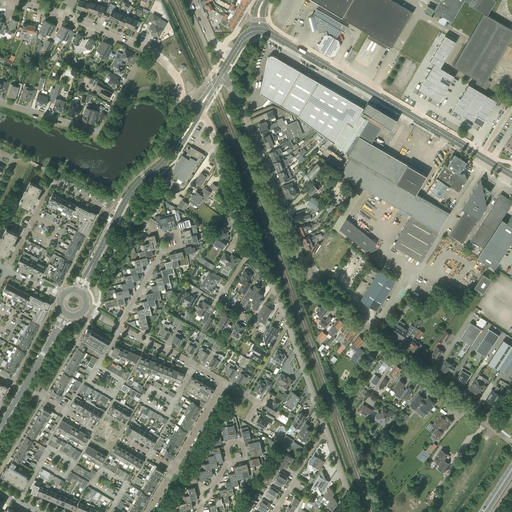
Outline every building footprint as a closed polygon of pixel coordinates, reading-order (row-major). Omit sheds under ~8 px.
[(90,2),(84,0),(81,10),(87,11),(90,1),(90,2)] [(311,0),(342,18),(392,47),(412,12),(391,0),(311,0)] [(434,0),(439,2),(434,11),(443,17),(439,18),(437,21),(444,25),(447,19),(452,21),(464,0),(469,3),(469,4),(484,13),(453,66),(477,80),(475,83),(486,90),(491,81),(487,79),(511,37),(511,29),(487,15),(496,0),(495,0),(434,0)] [(95,2),(90,1),(87,11),(87,10),(92,12),(95,2)] [(101,4),(95,2),(92,12),(97,14),(97,15),(101,4)] [(101,4),(97,15),(105,18),(107,12),(109,7),(105,6),(101,4)] [(239,4),(236,9),(242,13),(245,8),(239,4)] [(110,6),(109,7),(107,12),(105,18),(113,21),(118,11),(117,12),(113,10),(114,9),(113,9),(114,8),(110,6)] [(430,16),(434,9),(427,6),(424,12),(430,16)] [(242,13),(236,9),(233,8),(232,10),(235,11),(233,14),(239,18),(242,13)] [(327,32),(333,35),(336,30),(339,32),(340,30),(344,32),(346,29),(347,27),(317,9),(315,11),(313,14),(315,15),(319,32),(327,30),(327,32)] [(123,14),(118,11),(113,21),(113,22),(114,20),(118,23),(123,14)] [(127,16),(123,14),(118,23),(123,25),(127,16)] [(149,29),(153,31),(152,33),(159,36),(162,29),(161,29),(165,21),(159,19),(160,18),(153,14),(150,21),(152,22),(149,29)] [(230,20),(236,23),(239,18),(233,14),(231,17),(229,16),(227,18),(230,20)] [(132,19),(127,16),(123,25),(128,28),(132,19)] [(313,16),(308,18),(311,31),(317,30),(313,16)] [(4,25),(0,31),(0,35),(3,37),(5,32),(12,36),(15,29),(15,27),(18,22),(14,20),(14,19),(11,18),(10,21),(8,25),(7,25),(6,26),(4,25)] [(233,29),(236,23),(230,20),(227,18),(226,21),(223,25),(226,26),(227,25),(233,29)] [(137,21),(132,19),(128,28),(136,32),(138,26),(136,25),(137,21)] [(41,35),(43,36),(50,23),(45,20),(40,30),(43,32),(41,35)] [(46,37),(47,35),(50,36),(55,26),(50,23),(43,36),(46,37)] [(35,30),(35,26),(29,25),(28,32),(27,35),(27,36),(36,38),(37,31),(35,30)] [(59,42),(60,41),(67,27),(61,25),(55,37),(55,38),(55,39),(59,42)] [(60,41),(62,42),(64,43),(66,43),(67,40),(69,41),(74,33),(71,32),(72,30),(67,27),(60,41)] [(76,51),(78,52),(83,42),(81,41),(83,37),(82,36),(82,35),(81,35),(77,33),(75,37),(74,37),(73,39),(73,41),(72,42),(73,43),(76,51)] [(329,35),(324,36),(321,41),(318,46),(319,51),(328,57),(334,55),(337,51),(340,45),(339,40),(329,35)] [(456,41),(445,35),(442,41),(452,47),(456,41)] [(85,40),(83,42),(78,52),(90,49),(91,50),(91,48),(93,48),(94,46),(94,45),(96,41),(92,39),(92,38),(91,38),(90,38),(87,42),(85,40)] [(112,50),(110,49),(112,45),(105,42),(105,43),(102,41),(99,47),(97,50),(97,51),(101,53),(100,56),(104,58),(105,58),(107,59),(112,50)] [(442,41),(439,46),(449,52),(452,47),(442,41)] [(447,57),(449,52),(439,46),(436,51),(447,57)] [(133,58),(132,57),(134,54),(125,49),(122,54),(118,52),(114,58),(115,59),(112,65),(117,67),(114,72),(121,76),(122,75),(124,73),(123,73),(126,68),(123,67),(125,64),(121,62),(123,59),(129,63),(130,60),(131,60),(133,58)] [(447,57),(436,51),(433,55),(444,61),(447,57)] [(268,56),(268,57),(267,58),(260,93),(298,115),(297,116),(334,143),(347,122),(353,125),(363,108),(274,56),(273,55),(272,55),(271,55),(270,55),(269,56),(268,56)] [(444,61),(433,55),(430,61),(434,64),(440,67),(444,61)] [(434,64),(431,68),(441,75),(444,70),(440,67),(434,64)] [(439,79),(441,75),(431,68),(428,73),(439,79)] [(455,76),(444,70),(441,75),(452,81),(455,76)] [(116,85),(117,86),(117,85),(117,84),(119,81),(115,79),(117,76),(110,72),(107,77),(110,78),(108,82),(111,84),(110,85),(115,88),(116,85)] [(425,78),(436,84),(439,79),(428,73),(425,78)] [(439,79),(449,85),(452,81),(441,75),(439,79)] [(425,78),(423,82),(433,89),(436,84),(425,78)] [(446,90),(449,85),(439,79),(436,84),(446,90)] [(98,82),(97,83),(96,86),(99,88),(97,91),(97,92),(97,93),(98,94),(99,94),(108,100),(112,93),(104,89),(106,86),(98,82)] [(429,95),(433,89),(423,82),(419,89),(429,95)] [(18,86),(11,84),(8,94),(15,97),(16,95),(19,96),(23,84),(19,83),(18,86)] [(57,83),(54,93),(51,102),(54,103),(56,98),(60,86),(57,85),(57,83)] [(436,84),(433,89),(443,95),(446,90),(436,84)] [(468,84),(465,89),(475,94),(478,89),(468,84)] [(36,90),(33,89),(33,91),(28,89),(28,87),(25,86),(21,98),(24,99),(24,100),(26,101),(27,100),(30,101),(31,98),(34,99),(36,90)] [(439,101),(443,95),(433,89),(429,95),(439,101)] [(472,99),(475,94),(465,89),(463,93),(472,99)] [(484,100),(487,95),(478,89),(475,94),(472,99),(469,104),(466,108),(463,115),(472,121),(476,114),(479,109),(482,105),(484,100)] [(35,104),(45,107),(49,97),(44,95),(44,94),(39,93),(35,104)] [(460,98),(469,104),(472,99),(463,93),(460,98)] [(484,100),(494,106),(497,101),(487,95),(484,100)] [(56,98),(54,103),(52,109),(62,112),(65,101),(56,98)] [(457,103),(466,108),(469,104),(460,98),(457,103)] [(491,110),(494,106),(484,100),(482,105),(491,110)] [(78,105),(73,103),(71,103),(67,114),(69,115),(70,116),(72,116),(73,116),(75,116),(76,114),(78,114),(81,107),(78,107),(78,105)] [(397,120),(388,115),(371,105),(371,104),(368,103),(364,108),(354,125),(353,127),(347,123),(335,142),(334,144),(347,153),(347,154),(350,156),(340,174),(341,174),(338,179),(347,184),(349,180),(411,215),(394,245),(421,261),(428,249),(430,246),(449,213),(436,205),(422,197),(416,193),(426,175),(381,149),(383,145),(373,139),(383,123),(392,128),(397,120)] [(466,108),(457,103),(453,109),(463,115),(466,108)] [(86,120),(89,121),(92,109),(89,108),(90,106),(87,105),(82,119),(83,119),(83,120),(85,120),(86,120)] [(488,115),(491,110),(482,105),(479,109),(488,115)] [(98,111),(92,109),(89,121),(92,122),(92,123),(94,123),(95,123),(96,120),(97,115),(99,116),(104,107),(101,106),(100,106),(98,111)] [(479,109),(476,114),(485,120),(488,115),(479,109)] [(272,110),(267,113),(270,120),(275,117),(272,110)] [(482,126),(485,120),(476,114),(472,121),(482,126)] [(278,123),(279,126),(280,127),(285,125),(282,117),(277,120),(278,123)] [(274,127),(273,125),(269,127),(266,120),(259,123),(260,127),(259,127),(261,133),(273,128),(274,127)] [(291,139),(302,133),(297,120),(285,125),(287,128),(288,132),(288,133),(291,139)] [(274,139),(273,137),(271,131),(262,135),(265,142),(272,140),(274,139)] [(267,148),(274,145),(272,140),(265,142),(267,148)] [(174,171),(168,179),(175,184),(176,183),(184,187),(204,154),(191,146),(185,157),(182,155),(173,171),(174,171)] [(271,156),(282,152),(280,148),(269,152),(271,156)] [(273,161),(280,158),(279,156),(283,154),(282,152),(271,156),(273,161)] [(298,160),(299,161),(303,157),(302,156),(299,152),(293,157),(290,160),(290,161),(275,167),(277,171),(284,168),(283,167),(287,165),(289,164),(289,163),(291,161),(292,162),(297,159),(298,160)] [(290,161),(290,160),(293,157),(291,154),(287,157),(287,159),(284,160),(284,158),(273,163),(275,167),(290,161)] [(444,165),(436,177),(451,187),(459,192),(467,180),(466,179),(466,177),(463,177),(462,177),(462,175),(460,175),(459,174),(466,163),(455,155),(447,167),(444,165)] [(307,176),(311,179),(322,167),(317,163),(306,175),(307,176)] [(290,172),(288,168),(277,173),(279,177),(290,172)] [(298,173),(305,178),(307,176),(306,175),(300,170),(298,173)] [(290,172),(279,177),(281,181),(292,177),(291,175),(290,172)] [(195,182),(201,186),(207,177),(201,173),(195,182)] [(293,184),(294,184),(295,183),(294,182),(296,181),(294,177),(289,179),(289,180),(288,180),(289,183),(282,186),(283,186),(283,187),(283,189),(284,190),(284,191),(294,188),(293,184)] [(450,186),(446,184),(436,177),(428,190),(441,199),(450,186)] [(465,210),(449,235),(462,243),(484,210),(486,206),(482,203),(491,191),(482,185),(481,179),(478,183),(461,208),(465,210)] [(31,209),(35,201),(37,202),(38,201),(38,200),(39,199),(39,198),(39,197),(38,196),(42,188),(31,182),(20,204),(31,209)] [(312,195),(318,190),(318,189),(321,187),(318,184),(315,186),(313,184),(307,190),(312,195)] [(343,198),(349,190),(350,188),(346,185),(339,195),(343,198)] [(204,188),(200,194),(197,192),(194,196),(198,198),(197,199),(201,202),(202,199),(206,201),(211,193),(204,188)] [(298,191),(295,192),(294,188),(284,191),(285,193),(285,194),(285,196),(286,196),(287,197),(293,195),(294,197),(298,193),(298,191)] [(53,193),(48,202),(53,204),(58,196),(53,193)] [(511,201),(501,194),(471,239),(483,248),(511,203),(511,201)] [(57,209),(58,207),(62,198),(58,196),(53,204),(52,206),(57,209)] [(190,201),(198,206),(201,202),(197,199),(198,198),(194,196),(190,201)] [(304,216),(302,216),(300,211),(296,213),(297,214),(293,216),(295,222),(305,218),(306,221),(311,219),(321,203),(311,197),(306,204),(311,207),(308,211),(309,214),(304,216)] [(58,207),(63,209),(67,201),(62,198),(58,207)] [(182,200),(181,201),(178,206),(184,210),(188,204),(182,200)] [(72,203),(67,201),(63,209),(68,212),(72,203)] [(436,205),(449,213),(451,209),(441,203),(438,201),(436,205)] [(77,206),(72,203),(68,212),(73,214),(77,205),(77,206)] [(325,210),(330,212),(334,206),(329,204),(325,210)] [(90,212),(77,205),(73,214),(74,212),(80,216),(79,218),(83,220),(79,229),(86,232),(92,219),(93,219),(96,214),(91,211),(90,212)] [(172,213),(166,215),(169,227),(172,226),(173,227),(176,226),(175,221),(178,221),(177,219),(176,215),(175,209),(172,210),(172,213)] [(156,222),(157,221),(159,225),(162,225),(163,230),(166,229),(166,228),(169,227),(166,215),(160,216),(159,215),(155,216),(156,222)] [(502,219),(483,248),(500,259),(511,240),(511,215),(507,223),(502,219)] [(369,253),(376,243),(345,218),(337,227),(369,253)] [(187,226),(192,225),(190,219),(188,219),(178,222),(179,225),(179,229),(183,228),(187,226)] [(297,227),(299,232),(315,226),(317,225),(316,223),(312,224),(312,223),(308,225),(307,223),(297,227)] [(194,225),(192,225),(187,226),(188,229),(183,231),(184,234),(185,234),(186,237),(198,234),(196,227),(195,228),(194,225)] [(308,233),(307,231),(310,229),(310,230),(314,228),(315,228),(315,227),(315,226),(299,232),(301,236),(308,233)] [(219,234),(218,234),(215,239),(216,243),(219,245),(221,245),(223,247),(224,246),(228,241),(227,240),(226,239),(226,238),(226,237),(225,237),(229,231),(223,228),(219,234)] [(12,232),(8,229),(7,229),(0,243),(0,252),(7,256),(11,248),(13,249),(14,248),(14,247),(15,246),(15,245),(15,244),(14,243),(18,235),(12,232)] [(76,231),(73,236),(82,240),(84,235),(76,231)] [(313,237),(310,238),(309,236),(302,239),(304,243),(317,238),(322,236),(321,233),(312,237),(313,237)] [(200,240),(198,234),(186,237),(186,240),(187,243),(191,242),(192,245),(196,244),(199,244),(198,241),(200,240)] [(329,234),(322,245),(330,250),(336,238),(329,234)] [(155,238),(155,235),(148,236),(149,243),(150,243),(151,249),(152,249),(158,248),(157,244),(156,244),(155,238)] [(73,236),(71,241),(79,245),(82,240),(73,236)] [(318,240),(317,238),(304,243),(306,249),(313,247),(312,243),(318,240)] [(71,241),(68,245),(77,250),(79,245),(71,241)] [(147,257),(153,256),(152,249),(151,249),(150,243),(149,243),(143,244),(145,251),(147,257)] [(320,245),(317,243),(311,252),(314,254),(320,245)] [(184,247),(186,254),(197,251),(196,244),(192,245),(184,247)] [(68,245),(66,250),(74,254),(77,250),(68,245)] [(478,255),(478,256),(495,267),(495,266),(500,259),(483,248),(478,255)] [(72,259),(74,254),(66,250),(63,255),(72,259)] [(23,264),(27,256),(28,253),(23,251),(18,262),(23,264)] [(142,265),(149,263),(147,257),(145,251),(139,252),(140,258),(142,265)] [(184,256),(182,251),(179,252),(176,253),(179,266),(185,264),(185,265),(189,264),(186,255),(184,256)] [(28,267),(33,256),(28,253),(27,256),(23,264),(28,267)] [(171,261),(173,267),(179,266),(176,253),(173,254),(173,253),(169,254),(171,261)] [(236,261),(238,258),(232,254),(230,257),(229,256),(225,253),(221,260),(226,263),(226,264),(233,268),(235,264),(236,264),(237,262),(236,261)] [(32,269),(37,261),(38,258),(33,256),(28,267),(32,269)] [(57,262),(59,263),(68,267),(70,262),(60,257),(57,262)] [(137,273),(138,273),(144,271),(142,265),(140,258),(134,260),(136,266),(137,273)] [(37,272),(41,263),(43,260),(41,259),(39,262),(37,261),(32,269),(37,272)] [(211,264),(203,259),(201,263),(208,267),(211,264)] [(168,275),(175,273),(173,267),(171,261),(165,262),(166,269),(166,268),(168,275)] [(46,266),(41,263),(37,272),(42,274),(46,266)] [(59,263),(57,268),(65,272),(68,267),(59,263)] [(133,281),(139,279),(138,273),(137,273),(136,266),(129,268),(131,274),(133,281)] [(57,268),(55,273),(63,277),(65,272),(57,268)] [(164,283),(170,281),(168,275),(166,268),(166,269),(160,270),(162,276),(164,283)] [(377,311),(396,281),(382,272),(384,270),(380,268),(379,270),(360,301),(377,311)] [(63,277),(55,273),(51,271),(50,273),(51,274),(50,276),(60,282),(63,277)] [(249,280),(252,275),(251,274),(250,273),(247,271),(246,272),(244,271),(241,276),(240,277),(239,279),(239,280),(238,281),(243,284),(243,285),(242,285),(239,291),(245,294),(251,284),(249,283),(249,282),(248,281),(249,280)] [(220,279),(209,272),(200,287),(211,294),(214,290),(211,288),(215,281),(218,283),(220,279)] [(483,273),(474,287),(483,293),(492,279),(483,273)] [(128,289),(135,287),(133,281),(131,274),(125,276),(126,282),(128,289)] [(157,284),(159,291),(165,289),(164,283),(162,276),(155,278),(157,284)] [(124,297),(130,295),(128,289),(126,282),(120,284),(122,290),(124,297)] [(3,291),(8,294),(12,286),(7,283),(3,291)] [(154,299),(161,297),(159,291),(157,284),(151,286),(152,292),(153,292),(154,299)] [(250,296),(253,298),(254,298),(257,292),(258,292),(260,288),(259,287),(259,286),(257,285),(256,285),(255,285),(251,291),(248,289),(239,305),(244,307),(250,296)] [(17,288),(12,286),(8,294),(13,296),(17,288)] [(17,299),(22,290),(17,288),(13,296),(12,298),(16,301),(17,299)] [(191,306),(196,298),(191,295),(191,296),(188,295),(189,293),(183,289),(178,298),(184,302),(184,303),(186,304),(187,303),(191,306)] [(17,299),(22,301),(26,293),(22,290),(17,299)] [(122,290),(115,292),(117,298),(119,305),(125,303),(124,297),(122,290)] [(150,307),(156,305),(154,299),(153,292),(152,292),(146,294),(148,300),(150,307)] [(262,302),(259,301),(263,295),(261,294),(262,293),(260,292),(259,292),(258,292),(257,292),(254,298),(253,298),(251,302),(255,304),(253,307),(257,310),(262,302)] [(31,295),(26,293),(22,301),(27,304),(31,295)] [(45,302),(31,295),(27,304),(28,302),(35,305),(34,308),(38,310),(33,318),(40,322),(47,308),(48,309),(51,304),(45,301),(45,302)] [(105,303),(106,308),(119,305),(117,298),(101,302),(102,302),(102,304),(105,303)] [(143,308),(145,315),(151,313),(150,307),(148,300),(141,302),(143,308)] [(196,308),(198,309),(197,311),(198,312),(197,314),(197,315),(200,317),(202,317),(203,315),(204,316),(202,320),(206,322),(210,316),(211,315),(206,312),(210,305),(207,304),(203,301),(202,303),(199,302),(196,308)] [(273,309),(264,304),(258,314),(256,317),(265,322),(270,313),(271,314),(273,311),(272,310),(273,309)] [(328,310),(322,306),(321,308),(319,307),(318,307),(316,310),(316,311),(317,312),(316,313),(320,316),(318,318),(320,320),(328,310)] [(146,318),(145,315),(143,308),(137,310),(138,313),(139,319),(146,318)] [(400,313),(395,322),(397,324),(398,324),(400,321),(403,315),(400,313)] [(228,323),(231,318),(224,314),(217,324),(225,328),(229,330),(231,326),(228,323)] [(206,322),(202,329),(206,332),(214,319),(210,316),(206,322)] [(141,326),(142,329),(148,327),(146,318),(139,319),(138,320),(139,326),(141,326)] [(322,326),(321,328),(323,330),(328,323),(322,319),(319,323),(322,326)] [(344,323),(339,319),(337,321),(336,320),(331,327),(332,328),(329,332),(334,335),(344,323)] [(30,320),(28,325),(36,330),(39,325),(30,320)] [(398,324),(397,324),(391,334),(396,337),(402,327),(405,324),(400,321),(398,324)] [(164,323),(163,325),(162,327),(160,327),(159,330),(160,330),(158,334),(163,337),(164,337),(167,338),(173,329),(172,329),(174,326),(170,324),(169,325),(164,323)] [(467,342),(465,345),(468,347),(470,344),(471,345),(481,330),(470,323),(460,338),(467,342)] [(243,330),(242,330),(244,327),(238,324),(237,326),(235,326),(231,333),(232,334),(232,335),(234,336),(235,336),(236,337),(238,334),(240,335),(243,330)] [(345,324),(340,330),(342,332),(335,340),(338,342),(345,334),(350,327),(345,324)] [(36,330),(28,325),(26,325),(24,329),(25,330),(34,335),(36,330)] [(270,342),(273,339),(274,338),(276,334),(274,333),(274,332),(276,328),(271,325),(269,329),(267,329),(265,333),(265,334),(263,338),(265,344),(270,342)] [(407,330),(402,327),(396,337),(401,341),(406,333),(409,335),(414,327),(411,325),(407,330)] [(419,339),(424,333),(419,329),(419,330),(415,327),(412,331),(413,331),(412,332),(412,333),(414,335),(419,339)] [(34,335),(25,330),(24,329),(21,334),(31,339),(34,335)] [(83,340),(79,346),(84,348),(86,345),(85,345),(87,343),(97,349),(94,355),(100,358),(110,342),(107,340),(108,340),(104,338),(102,337),(98,335),(96,334),(97,334),(97,333),(93,332),(91,331),(91,330),(91,331),(91,330),(87,329),(81,339),(83,340)] [(345,337),(347,338),(342,344),(346,346),(350,341),(349,340),(355,332),(351,329),(345,337)] [(499,335),(489,329),(475,350),(485,356),(499,335)] [(179,347),(183,341),(185,339),(179,336),(181,334),(177,331),(172,341),(175,343),(174,344),(179,347)] [(327,335),(322,331),(317,337),(322,341),(327,335)] [(450,335),(445,331),(441,338),(446,341),(450,335)] [(31,339),(21,334),(20,334),(18,339),(20,340),(29,344),(31,339)] [(336,338),(333,336),(327,343),(330,345),(336,338)] [(358,350),(357,350),(359,348),(365,340),(359,336),(353,343),(356,345),(353,349),(357,352),(358,350)] [(29,344),(20,340),(18,339),(15,344),(26,349),(29,344)] [(192,353),(198,343),(195,340),(194,343),(188,340),(188,342),(184,349),(188,352),(189,351),(192,353)] [(511,346),(503,340),(488,363),(488,364),(498,370),(511,347),(511,346)] [(412,345),(409,348),(415,352),(419,346),(414,342),(412,341),(409,343),(412,345)] [(116,356),(120,348),(115,345),(113,350),(111,349),(107,355),(115,358),(116,356)] [(250,356),(260,362),(264,355),(260,353),(262,350),(254,345),(251,351),(253,352),(250,356)] [(205,360),(211,350),(207,348),(206,350),(201,347),(200,350),(196,356),(201,359),(205,360)] [(428,360),(434,364),(443,352),(437,347),(428,360)] [(16,348),(14,353),(22,357),(25,352),(16,348)] [(86,352),(78,348),(75,353),(83,357),(86,352)] [(120,348),(116,356),(115,358),(120,360),(120,359),(121,358),(125,350),(120,348)] [(511,348),(499,369),(506,373),(511,364),(511,348)] [(126,360),(129,351),(125,350),(121,358),(120,359),(125,362),(126,360)] [(275,364),(281,368),(287,359),(284,357),(285,355),(280,353),(281,352),(277,350),(275,354),(276,354),(273,358),(277,361),(275,364)] [(134,353),(129,351),(126,360),(129,361),(128,363),(129,364),(131,362),(134,353)] [(14,353),(12,352),(9,356),(11,357),(20,362),(22,357),(14,353)] [(219,365),(220,366),(223,363),(221,362),(223,360),(217,357),(219,355),(215,352),(209,363),(212,365),(212,366),(217,369),(219,365)] [(73,357),(81,362),(83,357),(75,353),(73,357)] [(134,353),(131,362),(135,364),(139,355),(134,353)] [(376,371),(378,368),(387,357),(385,356),(383,354),(383,355),(383,354),(378,360),(379,362),(373,369),(370,372),(373,375),(376,371)] [(142,367),(146,358),(141,356),(137,365),(135,369),(140,371),(142,367)] [(17,366),(20,362),(11,357),(9,362),(17,366)] [(70,361),(78,366),(81,362),(73,357),(70,361)] [(387,357),(378,368),(382,371),(390,361),(390,360),(389,358),(388,359),(387,357)] [(146,358),(142,367),(140,371),(144,373),(147,369),(150,360),(146,358)] [(152,371),(155,362),(150,360),(147,369),(152,371)] [(453,371),(456,365),(450,361),(449,361),(448,362),(446,360),(440,369),(447,373),(449,369),(450,369),(453,371)] [(17,366),(9,362),(7,361),(5,366),(15,371),(17,366)] [(78,366),(70,361),(68,366),(78,372),(80,367),(78,366)] [(160,364),(155,362),(152,371),(150,373),(155,375),(156,372),(160,364)] [(232,377),(238,366),(235,364),(233,366),(228,363),(227,365),(225,365),(224,368),(225,368),(223,372),(228,375),(229,375),(232,377)] [(160,364),(156,372),(155,375),(160,377),(161,374),(165,366),(160,364)] [(401,373),(399,372),(401,369),(395,365),(388,377),(395,381),(401,373)] [(68,366),(65,370),(73,375),(75,376),(78,372),(68,366)] [(166,376),(169,368),(165,366),(161,374),(160,377),(165,379),(166,376)] [(466,370),(462,367),(458,374),(459,374),(455,381),(463,386),(470,376),(464,372),(466,370)] [(169,368),(166,376),(165,379),(169,380),(171,378),(174,370),(169,368)] [(174,370),(171,378),(175,380),(179,372),(174,370)] [(247,381),(248,382),(250,379),(249,378),(250,376),(245,373),(246,372),(242,370),(236,379),(240,381),(239,382),(245,385),(247,381)] [(73,378),(64,372),(61,377),(71,382),(73,378)] [(184,374),(179,372),(175,380),(174,383),(179,385),(180,382),(184,374)] [(283,384),(283,385),(288,389),(294,380),(288,377),(287,378),(281,374),(277,380),(283,384)] [(371,381),(376,385),(380,378),(375,375),(371,381)] [(482,391),(484,388),(483,386),(484,385),(480,382),(483,377),(479,375),(473,384),(473,385),(472,387),(472,386),(469,390),(477,395),(480,391),(482,391)] [(71,382),(61,377),(59,381),(68,387),(71,382)] [(195,379),(191,377),(185,388),(201,398),(200,400),(201,401),(200,404),(202,405),(205,400),(207,401),(214,389),(207,387),(207,388),(205,387),(206,385),(202,383),(203,383),(194,379),(195,379)] [(265,388),(268,390),(272,383),(266,379),(265,380),(263,382),(261,381),(260,381),(256,387),(254,389),(255,392),(257,393),(258,393),(261,394),(262,394),(265,388)] [(401,395),(404,391),(401,389),(405,384),(399,380),(393,390),(395,392),(394,394),(399,398),(401,395)] [(68,387),(59,381),(56,386),(64,390),(66,391),(69,387),(68,387)] [(54,390),(61,394),(64,390),(56,386),(54,390)] [(404,391),(401,395),(402,396),(401,398),(408,402),(412,397),(411,396),(412,394),(411,393),(413,389),(409,386),(407,389),(406,388),(404,391)] [(496,386),(493,391),(492,390),(485,400),(491,404),(492,402),(494,404),(495,401),(496,402),(498,400),(497,399),(499,395),(496,393),(499,388),(496,386)] [(64,396),(61,394),(54,390),(51,395),(58,399),(58,400),(61,402),(64,396)] [(296,403),(295,402),(299,396),(293,392),(284,405),(292,410),(296,403)] [(417,411),(420,408),(427,414),(435,403),(428,397),(425,401),(423,399),(424,398),(418,394),(410,405),(417,411)] [(76,407),(80,399),(81,397),(77,395),(70,406),(72,407),(73,406),(75,407),(76,407)] [(264,407),(274,414),(278,407),(277,406),(280,401),(275,398),(273,401),(273,402),(272,403),(268,401),(267,402),(266,401),(264,406),(264,407)] [(76,407),(75,407),(75,408),(74,409),(77,410),(77,408),(80,410),(85,402),(80,399),(76,407)] [(85,402),(80,410),(79,411),(81,412),(82,411),(84,412),(83,414),(84,414),(91,402),(86,399),(85,402)] [(108,410),(108,411),(110,411),(111,410),(113,412),(113,413),(112,413),(113,413),(118,404),(120,401),(115,399),(108,410)] [(120,401),(118,404),(113,413),(115,414),(115,413),(118,414),(117,416),(117,415),(117,416),(124,404),(120,401)] [(201,407),(191,401),(189,406),(199,412),(201,407)] [(94,407),(95,405),(91,402),(84,414),(85,415),(86,414),(89,415),(88,416),(88,417),(94,407)] [(124,404),(117,416),(119,417),(120,415),(122,417),(127,409),(129,406),(124,404)] [(95,405),(94,407),(88,417),(90,417),(90,416),(93,418),(98,410),(99,408),(95,405)] [(122,417),(121,418),(123,419),(124,418),(127,420),(133,409),(129,406),(127,409),(122,417)] [(186,410),(188,412),(196,416),(199,412),(189,406),(188,406),(186,410)] [(41,412),(48,417),(51,418),(54,413),(51,411),(51,412),(43,408),(41,412)] [(382,409),(379,413),(378,412),(373,418),(387,427),(395,414),(389,410),(388,412),(382,409)] [(98,410),(93,418),(92,419),(94,420),(95,419),(98,420),(100,421),(101,418),(100,417),(103,412),(98,410)] [(196,416),(188,412),(186,410),(183,415),(186,416),(193,421),(196,416)] [(46,421),(48,417),(41,412),(38,417),(46,421)] [(298,432),(305,421),(303,419),(306,415),(302,412),(300,415),(298,413),(291,423),(297,427),(296,430),(298,432)] [(441,431),(443,428),(445,430),(452,421),(447,417),(446,418),(445,417),(444,418),(440,415),(432,425),(437,429),(432,435),(438,439),(443,433),(441,431)] [(183,420),(191,425),(193,421),(186,416),(183,420)] [(263,416),(261,419),(258,417),(255,423),(256,423),(255,425),(260,428),(261,426),(264,428),(268,423),(270,424),(272,421),(265,417),(263,416)] [(48,423),(46,421),(38,417),(35,421),(46,427),(48,423)] [(62,431),(67,423),(62,420),(57,428),(62,431)] [(191,425),(183,420),(180,425),(188,430),(191,425)] [(43,431),(46,427),(35,421),(33,425),(43,431)] [(130,433),(135,425),(137,422),(135,421),(133,424),(130,422),(129,425),(127,424),(126,427),(127,428),(125,431),(127,432),(128,431),(130,432),(130,433)] [(218,430),(219,433),(220,435),(223,434),(224,439),(227,438),(230,437),(227,424),(221,426),(219,421),(217,425),(218,430)] [(67,423),(62,431),(61,433),(65,436),(66,433),(71,426),(67,423)] [(234,423),(227,424),(230,437),(233,436),(233,437),(237,436),(236,431),(239,430),(237,424),(234,424),(234,423)] [(307,438),(312,431),(309,430),(307,430),(307,429),(308,429),(310,426),(305,423),(299,432),(301,433),(299,437),(302,439),(302,440),(305,442),(308,439),(307,438)] [(33,425),(30,430),(41,436),(43,431),(33,425)] [(135,435),(139,427),(135,425),(130,433),(130,432),(129,434),(131,435),(132,434),(135,435)] [(71,426),(66,433),(65,436),(69,438),(71,436),(75,428),(71,426)] [(251,439),(249,429),(248,426),(241,428),(242,431),(243,437),(243,438),(244,441),(247,440),(251,439)] [(139,427),(135,435),(134,436),(136,437),(136,436),(139,438),(144,430),(139,427)] [(177,431),(184,436),(187,431),(179,427),(177,431)] [(75,428),(71,436),(69,438),(74,441),(75,438),(80,431),(75,428)] [(38,440),(41,436),(30,430),(27,434),(38,440)] [(144,430),(139,438),(138,439),(140,440),(141,439),(143,440),(144,440),(148,432),(144,430)] [(147,444),(153,435),(154,432),(150,430),(148,432),(144,440),(143,440),(143,441),(142,441),(142,442),(144,443),(145,441),(148,443),(147,444)] [(172,435),(182,440),(184,436),(177,431),(175,430),(172,435)] [(219,433),(218,430),(214,431),(214,433),(212,433),(213,435),(215,444),(222,443),(220,435),(219,433)] [(80,431),(75,438),(74,441),(78,444),(78,443),(84,433),(80,431)] [(154,432),(153,435),(147,444),(149,445),(150,444),(153,446),(159,435),(154,432)] [(83,446),(84,444),(86,441),(87,442),(89,439),(88,438),(89,436),(84,433),(78,443),(83,446)] [(170,439),(179,445),(182,440),(172,435),(170,439)] [(24,441),(31,445),(34,441),(26,436),(24,441)] [(249,446),(250,449),(263,446),(261,440),(259,440),(259,437),(252,439),(253,442),(248,443),(249,446)] [(167,444),(177,449),(179,445),(170,439),(167,444)] [(21,445),(29,450),(30,447),(33,449),(34,447),(31,445),(24,441),(21,445)] [(291,445),(301,451),(303,448),(293,441),(292,443),(291,445)] [(165,448),(174,454),(177,449),(167,444),(165,448)] [(19,450),(26,454),(29,450),(21,445),(19,450)] [(88,445),(83,453),(88,456),(92,448),(88,445)] [(114,449),(113,449),(109,455),(115,458),(121,448),(117,445),(114,449)] [(216,461),(217,464),(223,463),(222,456),(221,456),(219,450),(220,450),(219,446),(209,449),(211,455),(214,454),(216,461)] [(263,446),(250,449),(251,452),(250,453),(251,456),(256,455),(257,457),(259,457),(261,457),(263,456),(263,453),(264,453),(263,446)] [(92,448),(88,456),(86,459),(90,462),(91,461),(97,451),(92,448)] [(120,461),(126,451),(121,448),(115,458),(120,461)] [(167,456),(171,458),(174,454),(165,448),(164,448),(161,454),(167,457),(167,456)] [(26,454),(19,450),(16,454),(24,458),(26,454)] [(318,466),(322,460),(318,457),(319,456),(318,450),(309,463),(312,464),(313,468),(316,470),(317,468),(320,469),(321,468),(318,466)] [(434,462),(439,465),(437,469),(443,473),(449,464),(444,460),(448,454),(441,450),(434,460),(435,461),(434,462)] [(101,453),(97,451),(91,461),(95,464),(101,453)] [(124,463),(130,453),(126,451),(120,461),(124,463)] [(418,458),(423,462),(429,455),(424,451),(418,458)] [(70,457),(73,459),(77,461),(80,455),(76,453),(73,452),(70,457)] [(106,456),(101,453),(95,464),(100,466),(106,456)] [(130,464),(134,456),(130,453),(124,463),(129,466),(130,464)] [(285,466),(285,465),(287,467),(293,458),(286,454),(284,453),(281,458),(280,459),(278,458),(274,464),(282,469),(284,466),(285,466)] [(13,459),(21,463),(24,458),(16,454),(13,459)] [(214,468),(218,467),(217,464),(216,461),(214,454),(211,455),(208,456),(209,462),(211,468),(214,467),(214,468)] [(134,456),(130,464),(134,466),(139,458),(134,456)] [(259,457),(257,457),(249,459),(250,466),(263,463),(261,457),(259,457)] [(139,469),(144,461),(139,458),(134,466),(139,469)] [(20,486),(19,487),(23,489),(31,476),(25,473),(24,475),(13,469),(14,466),(15,466),(16,463),(12,461),(9,466),(7,465),(2,475),(4,476),(3,478),(7,480),(8,478),(9,479),(8,481),(12,483),(13,481),(15,482),(14,484),(18,486),(19,485),(20,486)] [(209,462),(203,464),(204,470),(205,470),(206,476),(209,475),(209,476),(213,475),(211,468),(209,462)] [(243,465),(240,465),(243,478),(250,476),(249,475),(252,474),(251,467),(248,468),(247,463),(243,464),(243,465)] [(160,468),(154,465),(151,470),(161,476),(164,472),(160,469),(160,468)] [(243,478),(240,465),(237,466),(237,465),(234,466),(235,473),(237,479),(243,478)] [(279,469),(275,475),(285,482),(288,477),(284,475),(286,473),(279,469)] [(151,470),(148,475),(151,476),(158,481),(161,476),(151,470)] [(198,471),(200,481),(207,480),(206,476),(205,470),(204,470),(198,471)] [(311,488),(317,485),(318,485),(320,489),(321,489),(322,491),(320,495),(329,481),(325,478),(324,476),(322,472),(322,471),(314,483),(311,488)] [(237,479),(235,473),(229,474),(230,477),(231,480),(232,487),(239,486),(237,479)] [(270,477),(268,480),(271,482),(277,486),(279,484),(282,486),(285,482),(275,475),(273,479),(270,477)] [(158,481),(151,476),(148,481),(156,485),(158,481)] [(88,482),(84,479),(81,483),(80,486),(84,489),(88,482)] [(156,485),(148,481),(146,479),(143,484),(153,489),(156,485)] [(36,495),(36,494),(39,485),(40,485),(41,482),(34,480),(30,488),(32,489),(31,492),(34,493),(34,494),(36,495)] [(232,487),(231,480),(224,482),(225,485),(226,488),(227,495),(228,495),(234,493),(232,487)] [(276,489),(277,486),(271,482),(268,480),(267,483),(269,485),(266,489),(276,495),(279,491),(276,489)] [(143,484),(141,488),(150,494),(153,489),(143,484)] [(40,497),(41,496),(44,487),(40,485),(39,485),(36,494),(39,495),(38,496),(40,497)] [(45,499),(45,498),(49,489),(44,487),(41,496),(43,497),(43,498),(45,499)] [(194,501),(198,500),(194,487),(188,488),(189,495),(191,501),(194,500),(194,501)] [(329,499),(330,500),(332,497),(334,494),(333,493),(334,493),(334,492),(333,490),(332,490),(332,489),(329,487),(323,496),(327,498),(326,499),(328,500),(329,499)] [(228,495),(227,495),(226,488),(219,490),(220,493),(221,493),(221,496),(223,503),(229,501),(228,495)] [(50,501),(50,500),(54,491),(49,489),(45,498),(48,499),(48,500),(50,501)] [(266,489),(262,495),(269,500),(270,497),(273,499),(275,498),(276,495),(266,489)] [(147,500),(149,496),(139,490),(136,494),(137,495),(147,500)] [(55,503),(54,503),(55,502),(58,493),(54,491),(50,500),(53,501),(52,502),(54,503),(55,503)] [(59,505),(60,504),(59,503),(63,495),(58,493),(55,502),(58,503),(57,504),(59,505)] [(261,497),(258,502),(268,508),(271,504),(268,502),(269,500),(262,495),(260,493),(258,496),(261,497)] [(64,507),(64,506),(64,505),(68,497),(63,495),(59,503),(60,504),(62,505),(62,506),(64,507)] [(134,499),(136,500),(144,505),(147,500),(137,495),(134,499)] [(189,508),(193,508),(191,501),(189,495),(183,496),(184,503),(185,502),(186,508),(189,508)] [(218,511),(224,509),(223,503),(221,496),(214,498),(215,501),(216,501),(217,504),(216,504),(218,511)] [(291,502),(299,507),(301,508),(304,499),(298,496),(297,498),(294,496),(291,502)] [(69,507),(72,499),(68,497),(64,505),(64,506),(67,507),(66,508),(68,509),(69,509),(68,509),(69,507)] [(73,511),(78,499),(74,497),(72,499),(69,507),(72,509),(71,510),(73,511)] [(330,511),(334,511),(336,510),(334,508),(337,503),(337,501),(337,500),(336,499),(335,499),(332,497),(330,500),(327,505),(332,509),(330,511)] [(134,505),(141,509),(144,505),(136,500),(134,505)] [(80,511),(84,504),(79,502),(76,510),(79,511),(78,511),(80,511)] [(185,502),(184,503),(178,504),(180,510),(180,511),(187,511),(186,508),(185,502)] [(261,511),(262,511),(264,511),(265,511),(268,508),(258,502),(256,505),(252,503),(250,506),(254,508),(259,511),(261,511)] [(284,511),(297,511),(298,511),(300,511),(302,509),(301,508),(299,507),(291,502),(290,502),(293,504),(290,508),(288,506),(285,511),(284,511)] [(129,508),(136,511),(139,511),(141,509),(134,505),(131,503),(129,508)]
